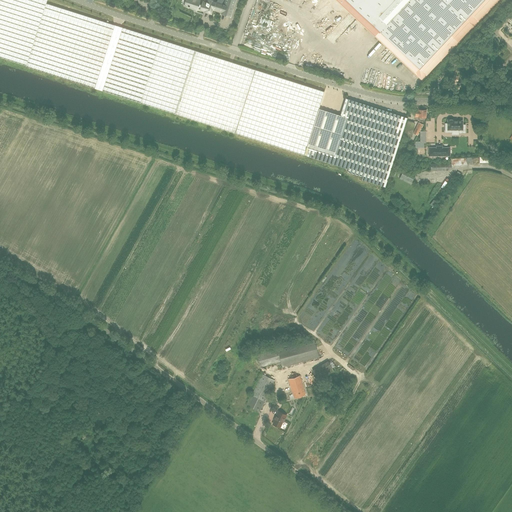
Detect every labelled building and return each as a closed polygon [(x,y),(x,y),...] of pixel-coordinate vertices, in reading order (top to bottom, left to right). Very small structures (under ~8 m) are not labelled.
[(109,23),(46,3),(47,0),(0,0),(0,57),(26,66),(26,67),(86,86),(109,23)] [(208,0),(208,3),(206,2),(206,4),(203,2),(202,5),(199,4),(199,0),(191,0),(192,0),(191,0),(186,0),(185,6),(188,7),(189,8),(189,7),(192,9),(193,8),(197,9),(198,7),(201,8),(200,11),(211,12),(212,9),(222,12),(222,14),(230,16),(235,0),(225,0),(224,5),(222,4),(217,2),(215,2),(215,0),(208,0)] [(337,0),(423,80),(497,0),(337,0)] [(119,26),(113,25),(109,23),(86,86),(103,91),(173,113),(242,135),(263,72),(233,63),(229,61),(123,28),(119,26)] [(323,94),(324,91),(263,72),(242,135),(325,162),(348,169),(347,172),(349,172),(363,176),(362,179),(364,180),(366,181),(385,187),(407,117),(406,117),(346,99),(344,99),(339,115),(318,109),(323,94)] [(419,116),(419,121),(424,122),(424,118),(426,118),(426,110),(416,109),(415,116),(419,116)] [(403,137),(411,139),(415,122),(407,120),(403,137)] [(448,120),(448,124),(445,124),(445,132),(452,132),(452,134),(458,134),(458,133),(458,130),(462,130),(462,129),(465,129),(465,124),(462,124),(462,121),(457,121),(454,121),(454,120),(453,120),(448,120)] [(413,133),(417,136),(423,125),(418,122),(413,133)] [(449,148),(442,148),(442,146),(436,146),(436,148),(429,148),(428,148),(429,148),(429,155),(428,155),(428,156),(429,156),(449,156),(450,156),(450,155),(450,148),(449,148)] [(466,158),(466,157),(450,159),(451,162),(451,163),(430,164),(431,171),(448,171),(448,170),(451,169),(451,166),(467,165),(467,163),(472,163),(471,157),(466,158)] [(405,168),(399,179),(410,184),(416,173),(405,168)] [(260,367),(272,364),(281,362),(282,368),(319,357),(314,340),(276,351),(275,349),(257,354),(260,367)] [(330,360),(313,369),(319,379),(335,371),(330,360)] [(274,380),(272,379),(262,374),(247,406),(259,412),(274,380)] [(300,376),(288,379),(293,393),(295,398),(305,395),(303,389),(304,389),(300,376)] [(274,426),(278,428),(279,427),(280,428),(283,422),(287,415),(278,411),(275,418),(276,419),(273,424),(274,425),(274,426)]
